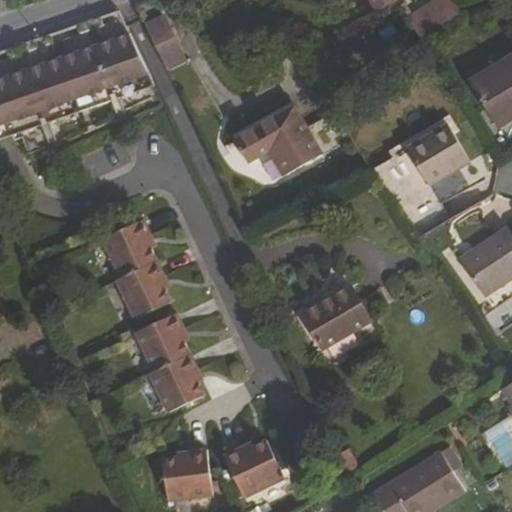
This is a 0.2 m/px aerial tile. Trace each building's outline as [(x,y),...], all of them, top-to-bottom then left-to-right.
[(370,0),(374,6),(351,18),(356,27),(398,5),(395,0),(370,0)] [(458,2),(457,0),(447,0),(411,24),(426,46),(463,22),(458,2)] [(0,142),(14,138),(157,90),(132,38),(121,15),(96,23),(42,42),(0,56),(0,142)] [(351,18),(334,28),(340,37),(356,27),(351,18)] [(145,28),(167,72),(185,63),(164,19),(145,28)] [(277,60),(244,79),(252,92),(285,72),(277,60)] [(511,60),(472,85),(500,132),(511,124),(511,60)] [(250,169),(273,155),(288,180),(324,159),(295,112),(237,147),(250,169)] [(470,160),(448,128),(407,154),(429,187),(470,160)] [(421,243),(454,223),(429,187),(407,154),(375,174),(377,178),(421,243)] [(160,311),(174,305),(163,281),(167,279),(148,241),(153,238),(145,223),(124,233),(160,311)] [(488,299),(511,283),(511,233),(511,231),(463,262),(488,299)] [(124,281),(119,283),(139,322),(160,311),(124,233),(105,242),(124,281)] [(328,355),(374,326),(354,292),(306,320),(328,355)] [(165,323),(201,401),(208,397),(196,374),(201,372),(183,334),(187,332),(179,316),(165,323)] [(139,335),(158,374),(155,375),(173,414),(201,401),(165,323),(139,335)] [(173,414),(155,375),(153,376),(171,415),(173,414)] [(511,386),(503,392),(511,406),(511,417),(482,438),(505,475),(511,470),(511,386)] [(248,499),(288,480),(270,442),(246,453),(244,450),(228,457),(248,499)] [(211,497),(216,496),(211,451),(193,453),(193,458),(193,459),(211,497)] [(359,470),(351,453),(341,458),(349,474),(359,470)] [(434,511),(435,511),(466,493),(442,456),(375,497),(384,511),(425,511),(432,508),(434,511)] [(211,497),(193,459),(167,461),(172,502),(211,497)]
